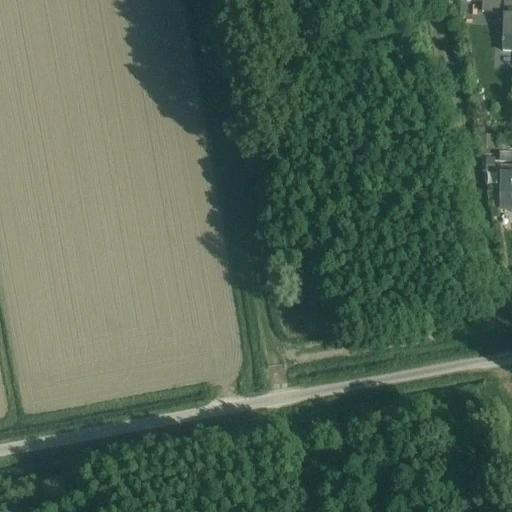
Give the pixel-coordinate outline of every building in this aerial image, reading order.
[(482,7),(482,13),(499,13),(498,22),(504,22),(504,5),(504,0),(482,0),(482,3),(482,7)] [(503,42),(502,50),(511,50),(511,0),(504,0),(504,5),(504,22),(503,42)] [(485,130),(478,130),(481,152),(492,152),(493,138),(485,137),(485,130)] [(487,159),(486,173),(494,174),(495,159),(487,159)] [(499,200),(509,200),(509,209),(511,209),(511,171),(511,172),(511,170),(501,170),(500,187),(499,200)]
